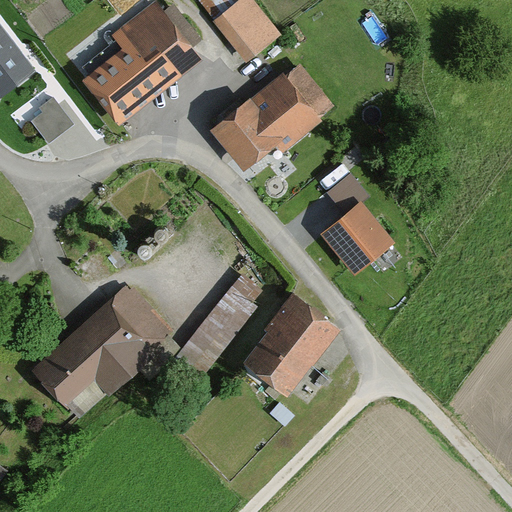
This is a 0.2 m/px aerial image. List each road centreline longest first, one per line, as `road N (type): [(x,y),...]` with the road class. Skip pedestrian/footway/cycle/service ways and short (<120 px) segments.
road 1 (residential): [(0,152),(26,166),(73,165),(146,144),(177,145),(209,160),(237,182),(382,370)]
road 2 (track): [(511,505),(382,370),(239,511)]
